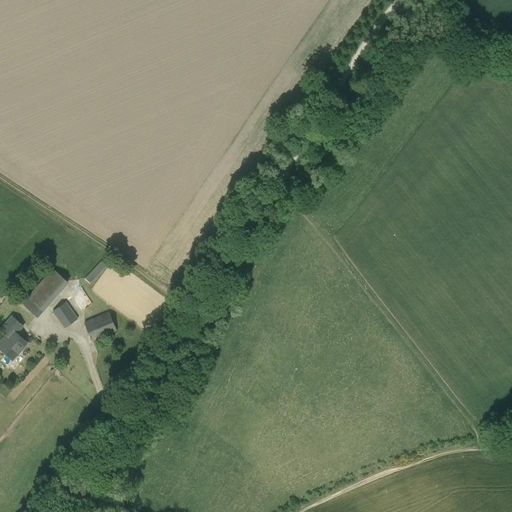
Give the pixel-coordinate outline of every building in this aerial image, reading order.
[(85,279),(89,283),(110,261),(106,256),(85,279)] [(52,268),(10,315),(27,329),(69,281),(52,268)] [(77,318),(66,302),(52,312),(63,328),(77,318)] [(116,331),(109,312),(84,322),(91,341),(116,331)] [(0,348),(12,359),(27,342),(11,329),(0,341),(0,348)]
